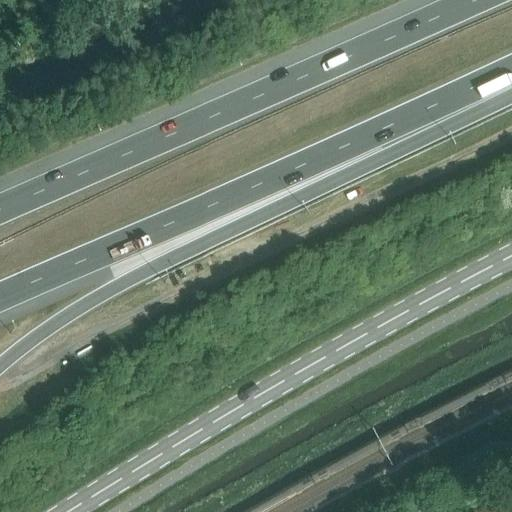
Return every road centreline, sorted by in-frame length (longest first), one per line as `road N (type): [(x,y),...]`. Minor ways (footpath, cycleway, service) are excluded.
road 1 (motorway): [(0,365),(107,291),(511,84)]
road 2 (motorway): [(0,298),(511,68)]
road 3 (motorway): [(477,0),(0,212)]
road 4 (secondary): [(73,511),(311,367),(511,258)]
